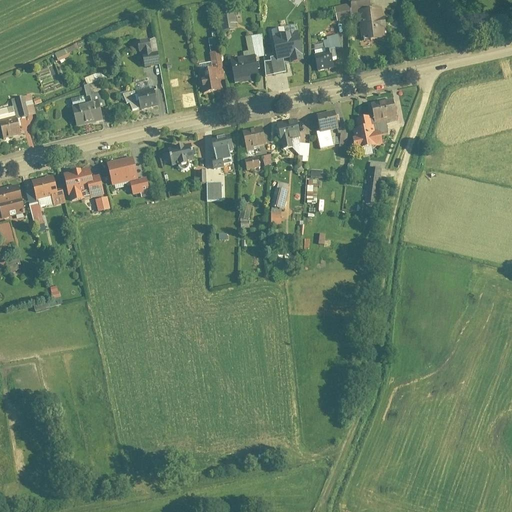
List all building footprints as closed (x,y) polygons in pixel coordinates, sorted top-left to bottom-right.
[(352,0),(354,13),(372,12),(370,0),(352,0)] [(334,11),(337,25),(351,22),(348,8),(334,11)] [(217,13),(221,34),(238,31),(234,10),(217,13)] [(361,16),(364,45),(387,42),(384,14),(361,16)] [(261,80),(256,59),(262,58),(258,38),(245,41),(248,57),(231,60),(236,85),(261,80)] [(338,39),(325,41),(327,52),(340,50),(338,39)] [(225,82),(217,40),(207,42),(213,72),(199,75),(204,97),(220,93),(218,83),(225,82)] [(140,43),(144,69),(159,66),(154,41),(140,43)] [(314,58),(317,73),(336,70),(333,54),(314,58)] [(99,85),(84,89),(89,107),(104,103),(99,85)] [(129,97),(133,114),(160,108),(156,91),(129,97)] [(372,106),(376,126),(399,121),(395,101),(372,106)] [(12,105),(16,120),(0,124),(0,128),(4,142),(25,136),(21,123),(28,120),(22,102),(12,105)] [(76,112),(79,129),(106,123),(103,107),(76,112)] [(336,116),(317,121),(320,135),(340,129),(336,116)] [(356,122),(358,131),(354,132),(359,154),(377,150),(377,148),(385,146),(382,134),(374,136),(372,128),(370,128),(368,119),(356,122)] [(296,152),(293,142),(301,140),(297,122),(276,126),(281,145),(283,144),(286,154),(296,152)] [(244,134),(248,152),(267,148),(263,130),(244,134)] [(318,137),(322,152),(334,149),(331,134),(318,137)] [(211,141),(215,157),(234,152),(230,136),(211,141)] [(338,151),(346,152),(347,138),(339,137),(338,151)] [(168,151),(172,169),(197,164),(193,146),(168,151)] [(265,170),(271,168),(268,157),(262,159),(265,170)] [(220,159),(213,162),(217,175),(225,172),(220,159)] [(245,162),(248,173),(262,169),(259,159),(245,162)] [(148,180),(139,182),(135,162),(108,168),(113,189),(131,185),(134,198),(151,194),(148,180)] [(370,165),(366,204),(378,205),(382,166),(370,165)] [(66,178),(72,205),(103,197),(97,171),(66,178)] [(196,189),(206,188),(215,188),(214,173),(205,173),(196,174),(196,189)] [(34,186),(40,211),(64,205),(58,179),(34,186)] [(0,193),(0,218),(1,222),(26,215),(18,189),(0,193)] [(34,192),(24,195),(33,228),(43,225),(34,192)] [(275,192),(270,210),(282,213),(287,195),(275,192)] [(242,208),(239,222),(250,224),(252,210),(242,208)] [(270,216),(271,229),(282,228),(281,215),(270,216)] [(340,223),(338,233),(349,235),(350,224),(340,223)] [(5,246),(16,243),(11,225),(0,228),(5,246)] [(219,233),(220,243),(239,243),(239,233),(219,233)] [(293,254),(273,255),(273,263),(294,262),(293,254)] [(46,267),(45,277),(53,277),(54,268),(46,267)]
